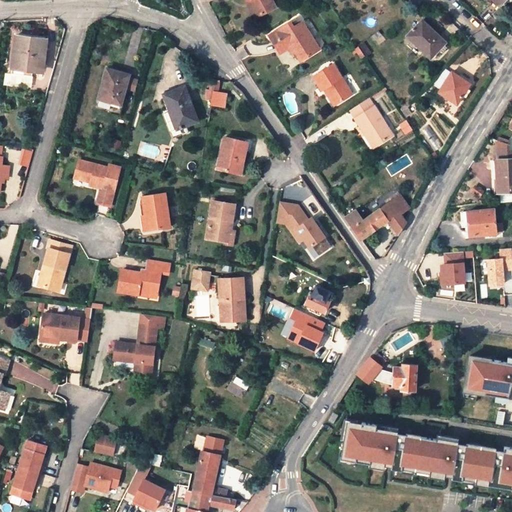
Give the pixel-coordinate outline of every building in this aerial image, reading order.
[(252,20),(257,17),(246,0),(244,0),(241,2),(252,20)] [(246,0),(257,17),(274,8),(269,0),(246,0)] [(445,41),(423,21),(408,35),(424,50),(426,49),(432,55),(445,41)] [(275,39),(282,51),(290,46),(300,61),(319,50),(302,23),(294,27),(290,23),(267,36),(271,42),(275,39)] [(46,39),(15,35),(11,69),(41,72),(46,39)] [(278,53),(282,51),(275,39),(271,42),(278,53)] [(322,91),(323,90),(326,88),(337,105),(352,95),(333,65),(313,77),(322,91)] [(100,100),(121,106),(129,76),(105,70),(103,81),(105,81),(100,100)] [(470,84),(453,72),(440,92),(458,104),(470,84)] [(164,95),(171,111),(176,125),(177,128),(175,129),(178,137),(189,132),(186,125),(197,121),(185,87),(164,95)] [(333,107),(337,105),(326,88),(323,90),(333,107)] [(227,94),(212,92),(210,107),(225,109),(227,94)] [(369,131),(377,145),(392,136),(369,98),(350,110),(364,134),(369,131)] [(172,126),(176,125),(171,111),(167,113),(172,126)] [(302,131),(292,138),(296,145),(306,138),(302,131)] [(373,148),(377,145),(369,131),(364,134),(373,148)] [(218,167),(236,171),(239,159),(243,160),(247,141),(225,136),(218,167)] [(306,138),(296,145),(300,151),(311,145),(306,138)] [(511,144),(496,138),(497,194),(511,193),(511,144)] [(30,149),(23,148),(19,162),(29,165),(33,150),(30,149)] [(0,192),(0,193),(2,182),(1,182),(1,177),(5,177),(9,178),(11,166),(4,165),(5,157),(2,157),(0,156),(0,192)] [(246,160),(243,160),(239,159),(236,171),(243,173),(246,160)] [(110,169),(81,161),(76,179),(92,183),(91,186),(102,189),(98,203),(112,207),(123,168),(111,165),(110,169)] [(389,220),(394,227),(399,234),(407,222),(402,215),(411,208),(401,192),(388,201),(389,203),(365,220),(357,210),(345,217),(361,240),(389,220)] [(146,215),(147,229),(170,226),(165,193),(143,196),(146,215)] [(207,237),(227,240),(230,219),(234,219),(236,204),(213,200),(207,237)] [(280,203),(277,222),(287,224),(300,243),(305,239),(311,247),(314,245),(321,255),(333,246),(327,236),(329,235),(323,226),(321,228),(316,221),(311,224),(299,206),(280,203)] [(493,209),(460,212),(462,227),(469,226),(470,236),(496,233),(496,232),(502,231),(501,222),(495,223),(493,209)] [(45,273),(42,286),(59,291),(70,253),(49,247),(42,272),(45,273)] [(502,258),(487,259),(489,284),(503,283),(503,271),(511,270),(511,250),(511,247),(501,248),(502,258)] [(462,251),(447,252),(448,263),(443,263),(444,275),(445,283),(464,281),(462,251)] [(117,290),(136,293),(137,288),(156,291),(159,272),(167,273),(168,263),(147,259),(144,273),(120,270),(117,290)] [(210,271),(194,269),(192,280),(208,282),(210,271)] [(243,278),(219,279),(220,299),(223,299),(225,321),(245,320),(243,278)] [(208,282),(192,280),(191,287),(207,290),(208,282)] [(325,312),(333,293),(323,288),(324,285),(321,284),(320,287),(317,285),(314,293),(311,292),(310,294),(306,303),(325,312)] [(301,301),(306,303),(310,294),(305,292),(301,301)] [(85,307),(84,318),(91,319),(93,308),(85,307)] [(327,323),(295,308),(291,317),(299,321),(290,339),(317,352),(325,333),(323,332),(327,323)] [(60,337),(59,339),(78,342),(81,318),(44,313),(41,335),(60,337)] [(141,313),(139,324),(158,326),(165,327),(166,316),(141,313)] [(81,318),(78,342),(88,343),(91,319),(84,318),(81,318)] [(151,372),(158,326),(139,324),(137,344),(116,341),(114,357),(136,360),(135,371),(151,372)] [(59,344),(59,339),(60,337),(41,335),(41,342),(59,344)] [(375,351),(357,373),(370,382),(373,378),(381,369),(387,360),(375,351)] [(489,355),(466,351),(460,389),(484,394),(485,391),(509,396),(511,384),(511,376),(511,362),(488,358),(489,355)] [(0,405),(4,402),(7,392),(0,390),(0,384),(0,385),(4,373),(7,374),(11,360),(0,356),(0,405)] [(398,367),(395,366),(394,373),(394,385),(402,385),(402,389),(415,389),(416,365),(403,364),(403,367),(401,367),(401,363),(398,363),(398,367)] [(394,373),(381,369),(373,378),(394,385),(394,373)] [(12,394),(7,392),(4,402),(0,405),(0,408),(7,411),(12,394)] [(373,424),(343,420),(337,458),(367,462),(368,458),(390,461),(394,432),(392,432),(392,430),(372,427),(373,424)] [(403,431),(403,434),(398,468),(428,473),(428,468),(451,471),(455,443),(455,442),(452,441),(453,439),(433,436),(432,438),(418,436),(418,434),(403,431)] [(403,434),(394,432),(390,461),(390,467),(398,468),(403,434)] [(118,439),(101,436),(97,453),(114,456),(117,441),(118,439)] [(193,491),(194,492),(210,495),(213,484),(216,470),(219,456),(223,440),(208,436),(204,451),(202,451),(197,473),(193,491)] [(31,499),(35,484),(36,481),(40,482),(43,472),(46,463),(42,461),(43,458),(47,444),(29,438),(21,465),(12,493),(31,499)] [(127,443),(117,441),(114,456),(124,458),(127,443)] [(464,445),(455,443),(451,471),(450,476),(460,478),(461,475),(485,479),(485,484),(510,488),(510,485),(511,485),(511,446),(502,445),(501,450),(493,449),(493,446),(465,442),(464,445)] [(78,464),(72,488),(83,491),(85,485),(89,467),(78,464)] [(120,475),(89,467),(85,485),(108,491),(109,486),(117,487),(120,475)] [(134,477),(124,499),(133,504),(144,481),(134,477)] [(165,491),(144,481),(133,504),(141,507),(142,505),(146,507),(155,511),(165,491)] [(215,487),(214,496),(226,498),(228,489),(215,487)] [(236,500),(226,498),(214,496),(210,495),(194,492),(193,494),(187,493),(185,501),(191,502),(190,508),(188,508),(186,511),(207,511),(209,504),(234,509),(236,500)]
